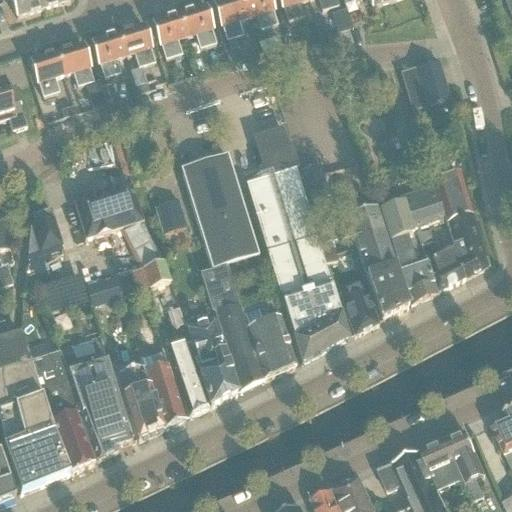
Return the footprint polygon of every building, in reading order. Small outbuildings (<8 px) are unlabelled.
[(10,0),(17,20),(43,12),(39,0),(10,0)] [(39,0),(43,12),(69,4),(67,0),(39,0)] [(242,39),(238,25),(247,22),(240,0),(232,0),(214,6),(221,30),(222,30),(226,44),(235,41),(242,39)] [(240,0),(247,22),(256,19),(260,33),(277,28),(272,14),(273,14),(268,0),(240,0)] [(303,20),(299,6),(308,3),(307,0),(279,0),(283,11),(287,25),(303,20)] [(307,0),(308,3),(317,1),(321,15),(338,10),(334,0),(307,0)] [(361,0),(368,0),(372,10),(402,1),(401,0),(351,0),(353,3),(361,0)] [(179,17),(186,41),(195,38),(200,52),(216,47),(211,33),(212,33),(204,9),(179,17)] [(181,58),(177,44),(186,41),(179,17),(153,25),(160,49),(161,49),(165,63),(181,58)] [(118,36),(125,60),(134,57),(138,71),(155,66),(150,52),(151,52),(143,28),(118,36)] [(120,77),(116,63),(125,60),(118,36),(92,44),(99,68),(100,68),(104,82),(120,77)] [(235,41),(226,44),(229,53),(238,50),(235,41)] [(57,55),(64,79),(73,76),(77,90),(94,85),(89,71),(90,71),(82,47),(57,55)] [(59,96),(55,82),(64,79),(57,55),(31,63),(38,87),(39,87),(43,101),(59,96)] [(438,65),(400,76),(411,113),(449,102),(438,65)] [(109,87),(100,90),(101,93),(104,102),(113,99),(109,87)] [(11,108),(5,90),(0,91),(0,126),(9,124),(13,136),(27,131),(19,106),(11,108)] [(101,93),(88,97),(92,112),(106,108),(106,107),(104,102),(101,93)] [(227,159),(181,173),(211,272),(226,268),(226,270),(231,286),(263,276),(257,258),(227,159)] [(309,201),(328,196),(319,165),(300,171),(309,201)] [(295,172),(246,187),(301,368),(348,344),(325,268),(320,252),(295,172)] [(457,259),(465,283),(488,271),(459,177),(433,186),(457,259)] [(73,204),(86,243),(115,233),(135,227),(143,224),(130,186),(73,204)] [(410,310),(437,298),(426,267),(416,271),(406,240),(411,239),(414,251),(433,245),(428,227),(443,221),(433,189),(398,199),(401,207),(381,214),(391,244),(390,245),(399,275),(398,275),(400,281),(410,310)] [(178,204),(154,212),(162,238),(187,230),(178,204)] [(348,223),(335,227),(340,244),(353,240),(382,326),(408,312),(373,210),(359,205),(349,210),(348,223)] [(30,260),(63,250),(51,212),(32,218),(35,230),(30,232),(30,260)] [(135,227),(119,232),(141,274),(164,266),(143,224),(135,227)] [(10,255),(1,226),(0,226),(0,267),(1,271),(0,270),(0,292),(13,288),(7,270),(13,268),(9,255),(10,255)] [(317,233),(322,249),(332,246),(327,229),(317,233)] [(331,249),(320,252),(325,268),(336,265),(331,249)] [(437,297),(465,283),(457,259),(456,260),(453,251),(427,265),(437,297)] [(141,274),(129,277),(134,292),(147,287),(149,292),(170,286),(164,266),(141,274)] [(226,270),(199,277),(211,314),(215,316),(241,396),(263,385),(238,309),(239,309),(231,286),(226,270)] [(120,297),(113,277),(96,282),(103,303),(120,297)] [(354,341),(378,328),(364,287),(340,297),(354,341)] [(273,304),(241,314),(264,384),(295,371),(277,314),(273,304)] [(183,326),(178,312),(167,315),(172,331),(184,327),(183,326)] [(210,412),(237,398),(225,359),(213,324),(206,327),(204,320),(185,325),(201,378),(198,379),(210,412)] [(0,341),(0,430),(5,450),(2,451),(20,498),(69,479),(47,427),(29,364),(20,336),(0,341)] [(166,354),(189,422),(210,412),(198,379),(189,346),(166,354)] [(94,469),(93,467),(74,418),(81,415),(67,378),(57,354),(29,364),(47,427),(69,479),(94,469)] [(104,409),(118,455),(133,450),(106,365),(91,370),(100,399),(97,400),(100,410),(104,409)] [(163,434),(185,423),(167,367),(144,375),(163,434)] [(100,399),(91,370),(67,378),(81,415),(82,416),(80,421),(97,465),(118,455),(104,409),(100,410),(97,400),(100,399)] [(142,370),(116,378),(124,400),(149,392),(142,370)] [(124,400),(137,446),(162,434),(149,392),(124,400)] [(505,458),(511,474),(511,413),(502,418),(504,422),(490,429),(503,458),(505,458)] [(475,509),(484,504),(474,482),(472,483),(470,477),(481,472),(466,437),(446,445),(458,472),(463,484),(470,500),(475,509)] [(463,484),(458,472),(446,445),(419,457),(437,496),(459,486),(463,484)] [(0,453),(0,506),(15,501),(0,453)] [(444,511),(437,496),(419,457),(392,468),(392,469),(378,475),(385,492),(400,485),(412,511),(444,511)] [(373,511),(360,483),(334,495),(341,511),(373,511)] [(315,503),(310,505),(313,511),(338,511),(331,496),(329,496),(315,503)] [(511,511),(511,500),(503,505),(506,511),(511,511)]
